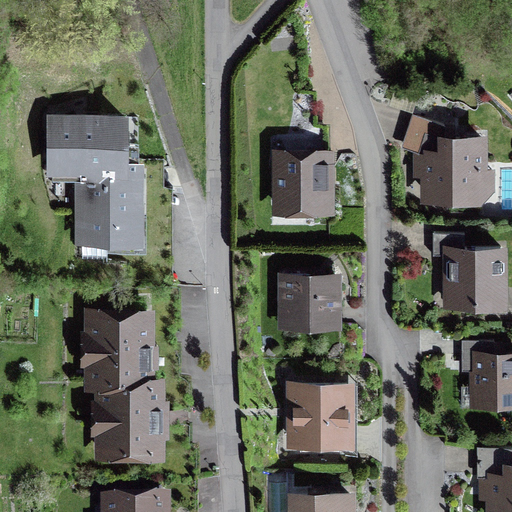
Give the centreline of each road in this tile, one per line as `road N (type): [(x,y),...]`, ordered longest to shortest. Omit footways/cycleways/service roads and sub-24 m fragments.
road 1 (residential): [(412,511),(411,375),(385,340),(377,163),(352,68),(321,0)]
road 2 (residential): [(218,67),(218,268),(236,511)]
